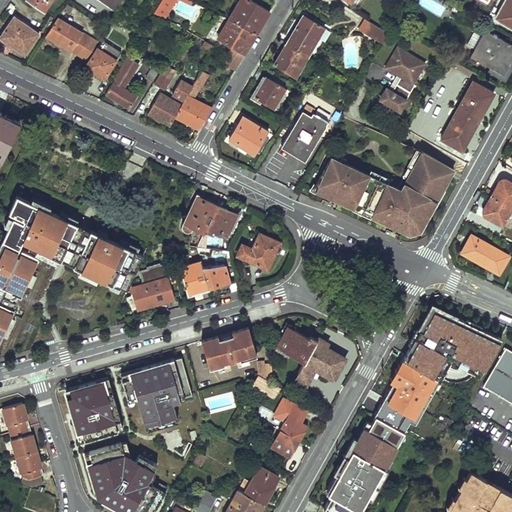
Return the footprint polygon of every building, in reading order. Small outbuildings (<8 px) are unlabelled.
[(27,0),(41,9),(46,0),(27,0)] [(99,0),(114,10),(120,0),(99,0)] [(159,0),(152,12),(162,17),(172,0),(159,0)] [(252,0),(237,0),(227,18),(254,32),(268,9),(252,0)] [(429,0),(423,0),(421,6),(433,10),(436,2),(429,0)] [(511,0),(503,0),(494,17),(511,27),(511,0)] [(303,14),(273,63),(293,75),(321,25),(303,14)] [(12,15),(0,32),(0,37),(22,53),(37,31),(12,15)] [(54,16),(43,33),(68,49),(79,32),(54,16)] [(227,18),(216,35),(230,44),(226,51),(239,58),(254,32),(227,18)] [(188,23),(185,28),(205,39),(208,34),(188,23)] [(384,41),(389,33),(374,24),(369,32),(384,41)] [(123,31),(114,45),(123,51),(132,36),(123,31)] [(511,57),(511,46),(484,31),(469,57),(502,75),(511,57)] [(86,36),(79,32),(68,49),(75,53),(86,36)] [(94,41),(86,36),(75,53),(84,59),(94,41)] [(117,52),(98,40),(94,46),(113,58),(117,52)] [(201,40),(198,46),(207,51),(211,45),(201,40)] [(94,46),(82,64),(101,76),(113,58),(94,46)] [(424,63),(398,47),(386,68),(397,75),(388,89),(387,88),(380,99),(399,110),(414,85),(412,83),(424,63)] [(239,58),(226,51),(222,58),(234,65),(239,58)] [(126,56),(104,92),(126,106),(134,93),(122,86),(136,62),(126,56)] [(152,61),(144,74),(150,78),(159,65),(152,61)] [(164,64),(152,80),(162,87),(173,70),(164,64)] [(190,84),(171,116),(197,128),(210,106),(191,97),(206,73),(205,73),(207,69),(201,65),(190,84)] [(286,88),(266,76),(254,96),(274,107),(286,88)] [(158,90),(145,111),(167,124),(171,116),(190,84),(179,78),(171,91),(179,96),(177,100),(158,90)] [(472,82),(456,110),(477,122),(493,94),(472,82)] [(317,109),(305,103),(279,147),(303,161),(318,136),(324,140),(337,118),(318,107),(317,109)] [(456,110),(440,138),(461,150),(477,122),(456,110)] [(20,122),(0,112),(0,158),(3,160),(20,122)] [(228,139),(255,154),(269,131),(243,115),(228,139)] [(343,163),(345,158),(336,154),(334,158),(329,156),(316,184),(312,183),(308,191),(408,236),(419,233),(455,170),(417,149),(412,159),(410,158),(406,166),(407,166),(402,177),(404,178),(399,189),(387,183),(389,179),(370,170),(368,175),(343,163)] [(511,205),(511,182),(504,178),(502,183),(498,181),(482,209),(487,211),(484,215),(501,225),(511,205)] [(203,234),(204,231),(217,204),(196,195),(183,225),(182,227),(183,229),(184,230),(185,231),(187,232),(189,231),(190,230),(191,229),(203,234)] [(0,336),(38,256),(22,248),(18,256),(16,255),(25,236),(31,239),(28,246),(37,250),(38,247),(53,254),(52,255),(127,290),(134,273),(125,269),(126,266),(135,271),(143,255),(17,196),(9,212),(24,219),(23,221),(13,217),(0,245),(0,336)] [(226,237),(237,214),(217,204),(204,231),(212,235),(213,233),(218,235),(219,233),(226,237)] [(278,242),(260,233),(252,248),(242,243),(238,253),(266,267),(278,242)] [(507,256),(471,235),(461,252),(498,273),(507,256)] [(211,255),(211,248),(197,246),(200,255),(211,255)] [(189,293),(209,287),(202,265),(201,260),(181,266),(189,293)] [(173,295),(164,263),(160,264),(160,262),(147,266),(147,268),(139,270),(143,283),(131,286),(136,304),(148,300),(149,305),(166,300),(165,297),(173,295)] [(224,263),(202,265),(209,287),(229,281),(224,263)] [(477,372),(499,335),(432,305),(402,358),(439,378),(451,358),(464,364),(464,366),(477,372)] [(308,337),(287,325),(275,346),(304,361),(316,339),(309,335),(308,337)] [(218,335),(201,340),(209,368),(218,365),(219,370),(231,366),(228,358),(230,359),(235,358),(236,356),(238,364),(250,361),(248,357),(257,354),(249,326),(232,331),(233,333),(218,337),(218,335)] [(327,343),(319,338),(295,381),(305,386),(315,368),(333,378),(345,357),(325,346),(327,343)] [(511,351),(505,347),(482,385),(511,403),(511,351)] [(181,356),(120,374),(129,405),(138,403),(146,428),(178,419),(172,402),(180,399),(180,400),(193,397),(181,356)] [(417,418),(439,378),(402,358),(390,379),(393,381),(374,414),(399,428),(407,413),(417,418)] [(265,363),(264,360),(257,361),(258,375),(273,384),(271,363),(265,363)] [(273,384),(258,375),(251,387),(274,399),(281,388),(273,384)] [(123,428),(108,377),(64,390),(79,441),(123,428)] [(285,420),(280,429),(299,440),(307,425),(298,420),(304,409),(284,398),(275,414),(285,420)] [(22,402),(3,408),(7,424),(10,423),(12,430),(27,426),(24,417),(23,412),(25,412),(22,402)] [(399,428),(374,414),(367,427),(364,425),(344,461),(340,459),(332,471),(337,474),(330,486),(333,488),(323,507),(331,511),(352,511),(355,507),(359,509),(369,490),(367,489),(371,482),(373,483),(395,443),(392,441),(399,428)] [(27,426),(12,430),(15,439),(12,439),(17,455),(36,450),(34,442),(32,443),(30,438),(27,426)] [(290,456),(299,440),(280,429),(270,446),(290,456)] [(87,462),(96,495),(107,501),(106,503),(120,510),(123,511),(154,511),(166,491),(165,491),(167,487),(152,478),(155,474),(152,472),(157,464),(139,454),(135,460),(131,458),(126,440),(84,452),(87,462)] [(39,460),(36,450),(17,455),(23,476),(21,481),(31,485),(43,482),(38,463),(37,460),(39,460)] [(206,455),(199,452),(195,461),(201,464),(206,455)] [(260,466),(245,492),(264,503),(279,477),(260,466)] [(467,470),(443,511),(502,511),(511,495),(467,470)] [(207,511),(217,496),(203,488),(192,508),(195,510),(198,511),(207,511)] [(258,511),(263,504),(238,490),(225,511),(258,511)]
